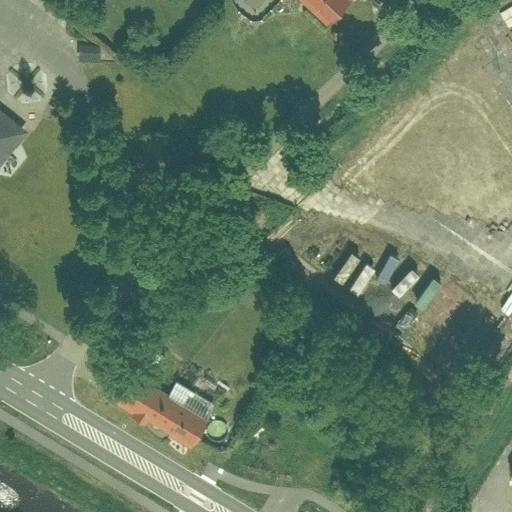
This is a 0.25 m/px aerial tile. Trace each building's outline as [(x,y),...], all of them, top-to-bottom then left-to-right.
[(289,0),(322,28),(346,0),(289,0)] [(0,155),(22,128),(0,110),(0,155)] [(341,249),(326,270),(335,276),(350,256),(341,249)] [(368,275),(379,281),(392,256),(381,250),(368,275)] [(354,258),(340,286),(354,292),(367,265),(354,258)] [(392,293),(410,272),(400,263),(382,284),(392,293)] [(417,308),(433,280),(420,273),(404,301),(417,308)] [(128,368),(106,404),(181,449),(203,413),(128,368)]
